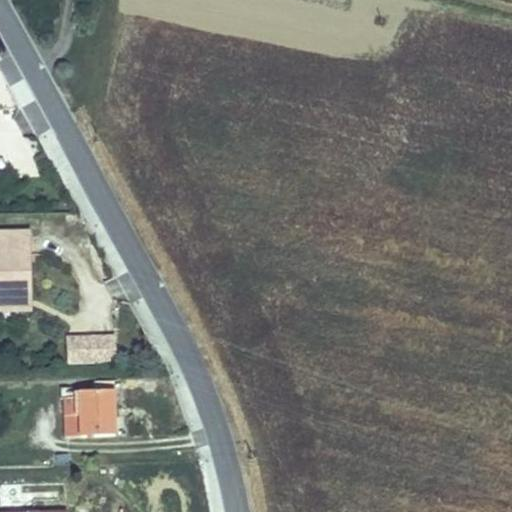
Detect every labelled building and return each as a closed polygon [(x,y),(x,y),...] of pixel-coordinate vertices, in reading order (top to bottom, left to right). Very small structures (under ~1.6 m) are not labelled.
[(0,297),(16,297),(18,256),(25,256),(25,236),(0,236),(0,297)] [(0,297),(0,310),(26,310),(27,297),(16,297),(0,297)] [(65,365),(115,365),(115,335),(64,336),(65,365)] [(62,394),(62,435),(113,436),(113,394),(62,394)] [(63,511),(63,493),(0,494),(0,511),(63,511)]
